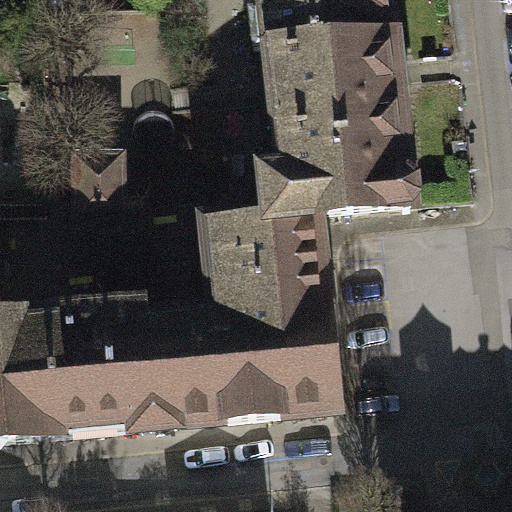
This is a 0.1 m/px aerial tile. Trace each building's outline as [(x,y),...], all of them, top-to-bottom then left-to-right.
[(88,0),(51,0),(53,12),(89,9),(88,0)] [(262,178),(266,225),(314,220),(416,213),(414,188),(405,179),(390,35),(396,35),(393,8),(385,7),(383,0),(258,0),(260,11),(251,11),(254,49),(266,50),(278,171),(262,178)] [(119,163),(73,164),(76,222),(120,216),(119,163)] [(214,312),(144,317),(148,371),(170,369),(175,432),(333,414),(314,220),(266,225),(229,229),(228,218),(198,221),(202,264),(209,263),(214,312)] [(0,445),(175,432),(170,369),(148,371),(144,317),(0,327),(0,445)]
